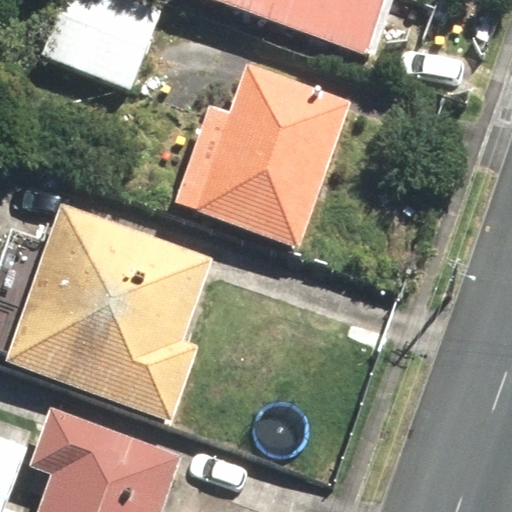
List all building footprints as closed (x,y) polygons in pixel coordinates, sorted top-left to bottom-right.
[(163,18),(115,0),(66,0),(42,64),(132,99),(163,18)] [(193,0),(371,65),(392,0),(193,0)] [(214,113),(179,211),(303,258),(338,157),(355,109),(252,73),(235,121),(214,113)] [(67,212),(9,370),(175,429),(203,353),(189,347),(218,267),(67,212)] [(166,511),(184,462),(57,414),(35,473),(57,481),(46,511),(166,511)] [(0,511),(9,511),(31,453),(0,441),(0,511)]
